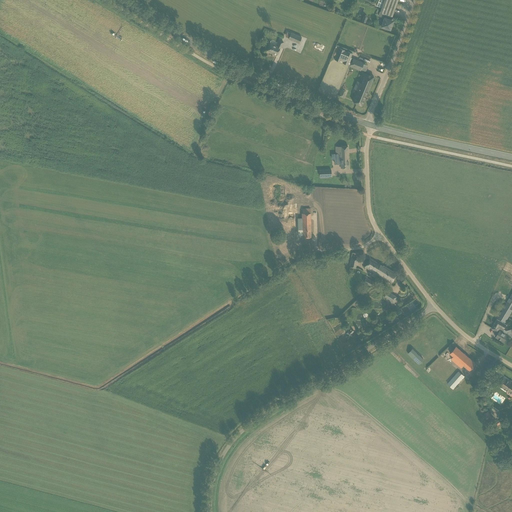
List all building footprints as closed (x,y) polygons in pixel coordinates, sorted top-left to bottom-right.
[(381,22),(379,27),(384,29),(384,28),(390,29),(393,20),(391,20),(398,0),(383,0),(379,12),(378,16),(384,18),(382,22),(381,22)] [(291,33),(288,39),(299,43),(301,37),(291,33)] [(281,48),(283,43),(283,42),(279,40),(277,46),(269,43),(266,50),(272,53),(271,53),(277,56),(280,48),(281,48)] [(339,48),(335,60),(340,62),(341,61),(348,64),(352,53),(347,51),(344,50),(339,48)] [(353,59),(350,65),(356,67),(355,68),(360,70),(363,63),(353,59)] [(374,77),(364,73),(353,102),(362,105),(374,77)] [(336,153),(334,153),(335,159),(335,164),(340,164),(341,168),(344,168),(349,167),(348,146),(336,147),(336,152),(336,153)] [(273,186),(272,216),(282,216),(283,186),(273,186)] [(311,237),(310,214),(302,214),(302,230),(303,230),(303,237),(311,237)] [(351,257),(350,262),(349,267),(356,269),(357,263),(358,258),(351,257)] [(365,267),(377,274),(382,266),(370,258),(365,267)] [(382,266),(377,274),(391,283),(397,274),(383,265),(382,266)] [(363,282),(371,286),(373,282),(365,278),(363,282)] [(397,297),(387,291),(384,297),(394,303),(397,297)] [(499,314),(497,318),(505,322),(511,310),(511,293),(511,296),(499,314)] [(506,325),(497,319),(492,328),(497,332),(495,336),(505,342),(507,338),(510,337),(509,333),(507,333),(506,331),(504,329),(506,325)] [(451,359),(455,362),(460,367),(462,365),(469,371),(475,363),(456,347),(450,353),(453,356),(451,359)] [(419,364),(423,359),(412,349),(408,354),(419,364)] [(458,371),(447,384),(453,389),(464,376),(458,371)] [(511,382),(503,377),(500,381),(497,385),(507,392),(507,391),(511,394),(511,382)] [(488,411),(483,414),(489,424),(495,420),(488,411)] [(498,425),(502,422),(503,422),(501,419),(493,423),(496,428),(499,427),(498,425)]
